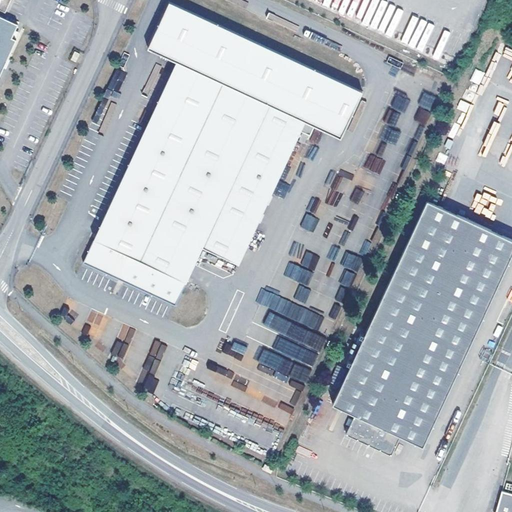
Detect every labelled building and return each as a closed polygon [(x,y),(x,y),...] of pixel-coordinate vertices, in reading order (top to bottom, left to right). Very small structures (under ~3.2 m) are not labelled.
[(2,0),(0,6),(0,11),(6,14),(11,0),(2,0)] [(307,122),(314,125),(340,137),(362,91),(169,1),(148,48),(185,65),(307,122)] [(0,15),(0,74),(18,35),(14,33),(16,28),(18,24),(0,15)] [(75,51),(71,59),(76,62),(80,53),(75,51)] [(299,140),(307,122),(185,65),(85,262),(177,305),(206,248),(240,264),(299,140)] [(116,69),(109,88),(118,91),(125,72),(116,69)] [(307,122),(299,140),(303,143),(308,134),(310,135),(314,125),(307,122)] [(331,403),(354,413),(400,435),(421,445),(456,370),(494,290),(511,250),(511,237),(426,198),(404,245),(331,403)] [(306,214),(300,226),(312,232),(318,219),(306,214)] [(305,302),(310,290),(301,287),(296,298),(305,302)] [(316,332),(323,317),(261,288),(255,303),(307,326),(300,341),(314,348),(309,359),(314,362),(326,337),(316,332)] [(99,340),(107,317),(91,311),(87,323),(90,325),(87,336),(99,340)] [(283,331),(288,332),(292,322),(268,313),(263,326),(282,334),(283,331)] [(123,324),(117,339),(118,340),(109,359),(120,364),(136,330),(123,324)] [(154,340),(144,369),(155,374),(166,345),(154,340)] [(143,389),(153,393),(158,379),(149,375),(143,389)] [(390,454),(400,435),(354,413),(345,433),(390,454)] [(273,467),(265,463),(262,469),(271,473),(273,467)] [(511,511),(511,491),(501,488),(494,511),(511,511)]
